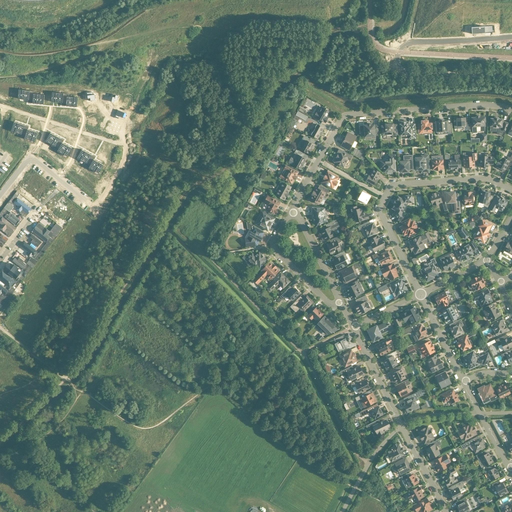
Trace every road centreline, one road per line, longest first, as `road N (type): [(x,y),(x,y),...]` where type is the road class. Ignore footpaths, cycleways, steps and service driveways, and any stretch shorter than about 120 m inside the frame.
road 1 (residential): [(511,75),(409,74),(396,51),(411,42),(511,37)]
road 2 (residential): [(420,295),(379,209),(390,186),(483,178),(511,189)]
road 3 (track): [(197,183),(168,160),(124,145),(121,131),(159,55),(210,35)]
road 4 (residential): [(446,511),(353,326)]
road 5 (residential): [(511,108),(354,114)]
road 6 (residential): [(340,302),(325,300),(275,251),(292,211)]
